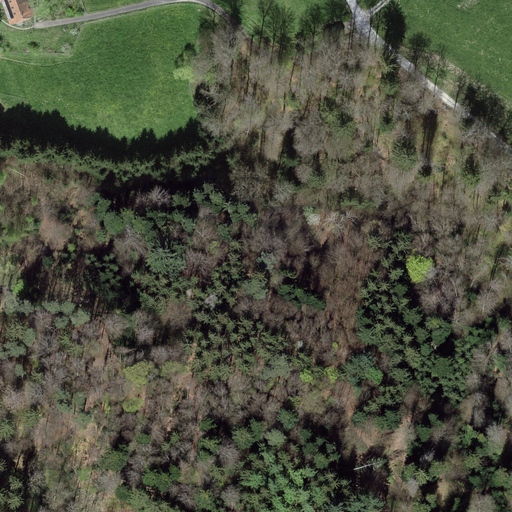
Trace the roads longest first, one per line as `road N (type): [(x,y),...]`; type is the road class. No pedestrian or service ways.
road 1 (track): [(0,313),(134,314),(251,331),(285,344),(321,370),(411,511)]
road 2 (unclassified): [(511,150),(368,31)]
